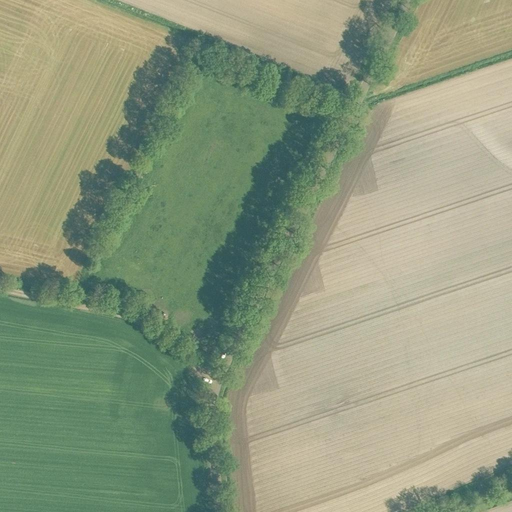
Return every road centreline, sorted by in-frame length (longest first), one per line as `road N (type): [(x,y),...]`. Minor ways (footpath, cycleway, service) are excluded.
road 1 (tertiary): [(406,0),(215,380),(210,416),(219,511)]
road 2 (track): [(0,291),(132,318),(215,380)]
